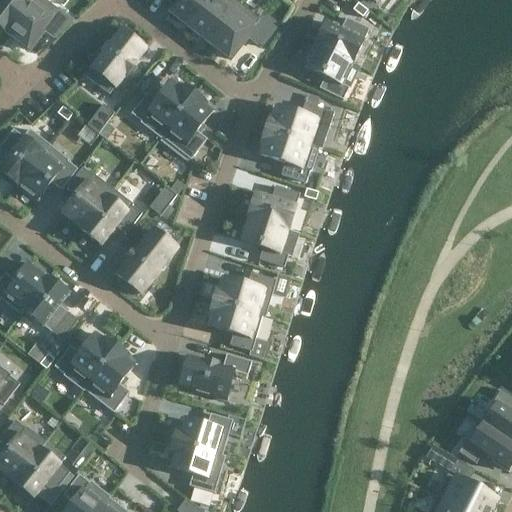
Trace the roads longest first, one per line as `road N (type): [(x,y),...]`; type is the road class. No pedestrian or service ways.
road 1 (residential): [(251,102),(164,337)]
road 2 (residential): [(0,210),(164,337)]
road 3 (residential): [(115,0),(251,102)]
road 4 (residential): [(164,337),(136,460)]
road 5 (residential): [(113,0),(24,86)]
road 6 (residential): [(251,102),(318,0)]
